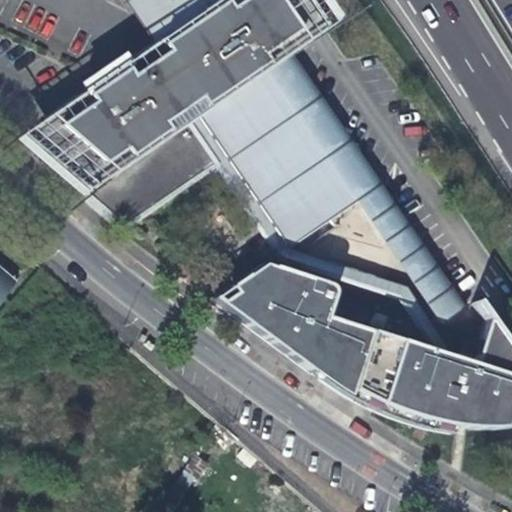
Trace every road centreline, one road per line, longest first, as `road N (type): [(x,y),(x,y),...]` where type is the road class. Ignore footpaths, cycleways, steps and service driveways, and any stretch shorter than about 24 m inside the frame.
road 1 (secondary): [(0,179),(239,371),(446,510)]
road 2 (motorway): [(437,0),(511,119)]
